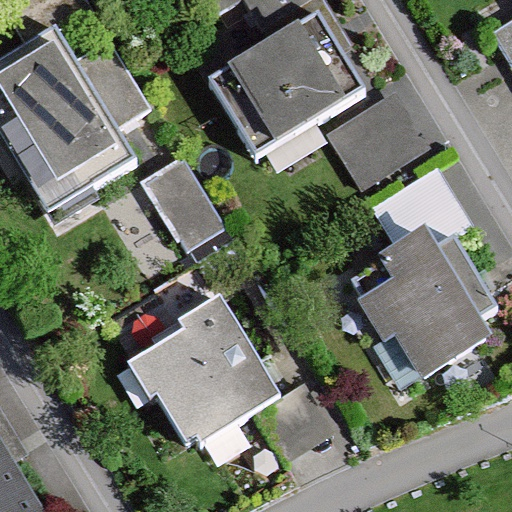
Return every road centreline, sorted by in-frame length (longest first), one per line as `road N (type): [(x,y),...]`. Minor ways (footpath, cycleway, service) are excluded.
road 1 (residential): [(511,211),(385,0)]
road 2 (residential): [(310,511),(511,427)]
road 3 (residential): [(109,511),(0,338)]
